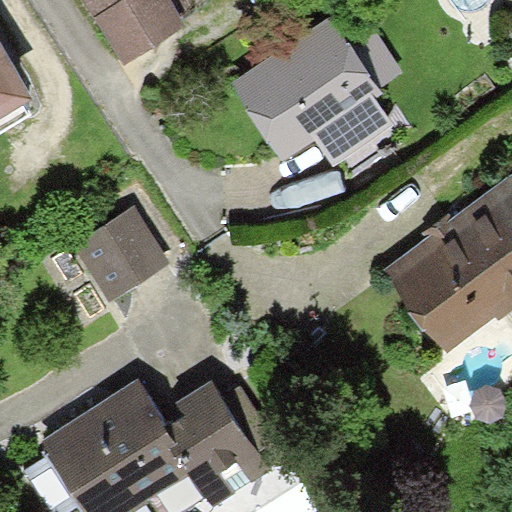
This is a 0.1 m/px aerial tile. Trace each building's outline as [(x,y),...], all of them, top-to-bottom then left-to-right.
[(96,0),(128,48),(176,16),(165,0),(96,0)] [(335,15),(289,44),(293,50),(339,21),(335,15)] [(293,50),(289,44),(248,72),(268,103),(292,139),(319,121),(352,171),(403,139),(370,89),(379,82),(339,21),(293,50)] [(0,119),(31,101),(19,81),(21,79),(0,42),(0,119)] [(511,180),(452,225),(407,259),(458,327),(511,286),(511,180)] [(130,200),(118,208),(151,260),(163,252),(130,200)] [(118,208),(92,224),(125,276),(151,260),(118,208)] [(458,327),(407,259),(396,267),(447,335),(458,327)] [(143,478),(188,449),(169,419),(144,380),(93,412),(50,440),(51,441),(87,498),(88,499),(132,471),(138,481),(143,478)] [(201,469),(252,436),(227,397),(220,386),(169,419),(188,449),(201,469)] [(227,397),(252,436),(269,425),(244,386),(227,397)] [(252,436),(201,469),(212,487),(209,489),(215,499),(270,464),(252,436)] [(87,498),(51,441),(45,444),(48,448),(25,463),(57,511),(80,498),(82,501),(87,498)] [(201,469),(188,449),(143,478),(164,511),(172,511),(209,489),(212,487),(201,469)]
